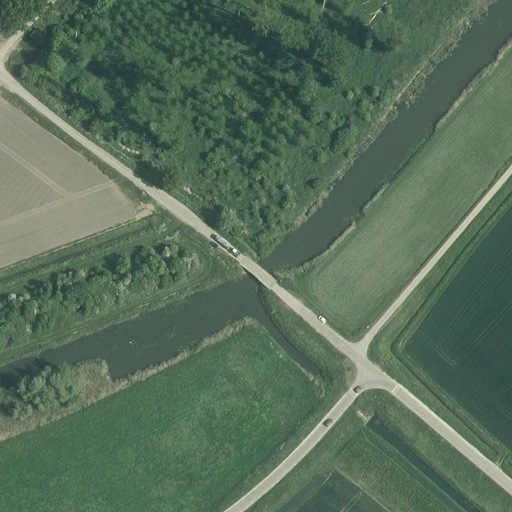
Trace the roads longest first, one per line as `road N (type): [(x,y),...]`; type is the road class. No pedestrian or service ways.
road 1 (unclassified): [(351,353),(0,73)]
road 2 (unclassified): [(351,353),(511,170)]
road 3 (unclassified): [(238,511),(373,372)]
road 4 (unclassified): [(511,492),(373,372)]
